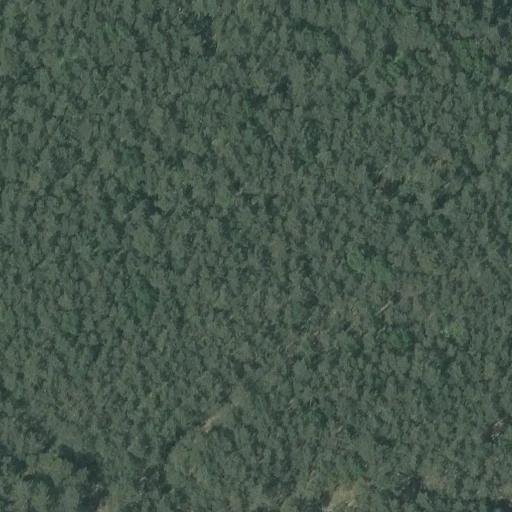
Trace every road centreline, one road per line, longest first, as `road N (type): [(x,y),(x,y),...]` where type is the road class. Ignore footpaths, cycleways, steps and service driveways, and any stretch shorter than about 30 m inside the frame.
road 1 (track): [(511,184),(133,511)]
road 2 (track): [(511,511),(457,503),(370,511)]
